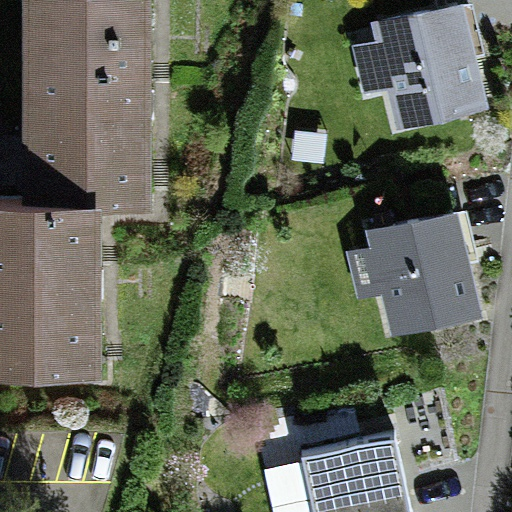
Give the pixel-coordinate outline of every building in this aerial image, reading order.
[(37,135),(36,195),(93,195),(93,198),(143,198),(143,111),(136,111),(136,90),(143,90),(143,0),(36,0),(37,48),(30,48),(30,135),(37,135)] [(457,1),(379,20),(402,117),(480,99),(457,1)] [(0,365),(93,365),(93,291),(86,291),(86,269),(93,269),(93,198),(93,195),(36,195),(0,194),(0,365)] [(475,306),(452,209),(374,227),(396,325),(475,306)] [(301,449),(314,511),(412,511),(394,428),(301,449)]
